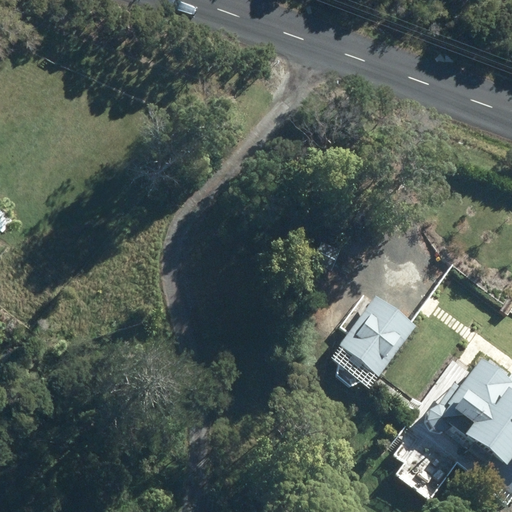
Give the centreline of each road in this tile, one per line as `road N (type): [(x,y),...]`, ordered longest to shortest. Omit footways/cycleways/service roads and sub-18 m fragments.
road 1 (unknown): [(408,79),(394,230),(400,275),(413,296),(511,377)]
road 2 (unclassified): [(192,0),(511,118)]
